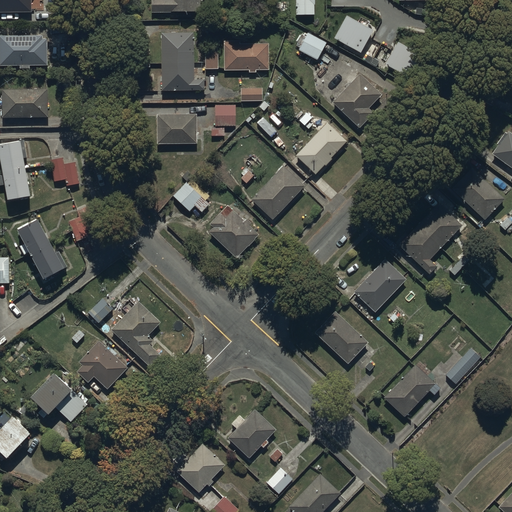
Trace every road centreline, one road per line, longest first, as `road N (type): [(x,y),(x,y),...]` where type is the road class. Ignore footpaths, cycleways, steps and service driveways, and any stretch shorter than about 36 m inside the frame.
road 1 (residential): [(241,331),(409,158),(449,89),(474,0)]
road 2 (residential): [(241,331),(147,243),(114,185),(103,130),(101,0)]
road 3 (residential): [(435,511),(241,331)]
road 4 (residential): [(97,511),(113,478),(241,331)]
